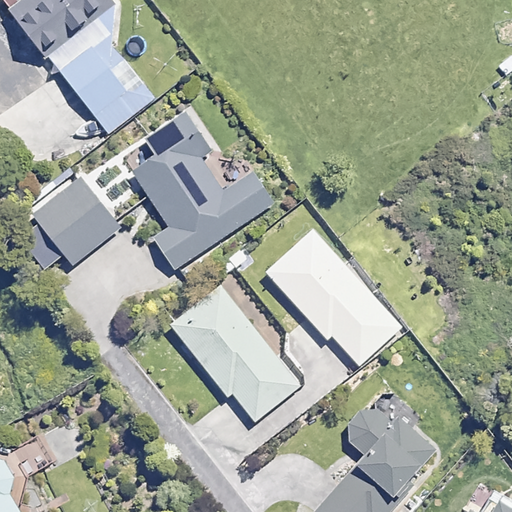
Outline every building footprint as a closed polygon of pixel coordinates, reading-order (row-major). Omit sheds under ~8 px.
[(23,0),(10,11),(45,53),(108,0),(23,0)] [(156,99),(109,37),(62,73),(109,135),(156,99)] [(212,151),(187,112),(144,141),(150,150),(130,163),(172,227),(156,238),(176,268),(273,204),(251,171),(222,190),(201,159),(212,151)] [(120,227),(79,177),(30,217),(71,267),(120,227)] [(402,327),(312,230),(266,273),(327,339),(331,335),(359,366),(402,327)] [(299,386),(219,286),(170,325),(226,395),(232,391),(255,421),(299,386)] [(390,426),(368,407),(343,435),(365,455),(315,511),(388,511),(397,503),(391,498),(433,450),(397,418),(390,426)] [(16,483),(0,455),(0,511),(19,511),(6,489),(16,483)] [(511,511),(511,510),(494,498),(484,511),(511,511)]
